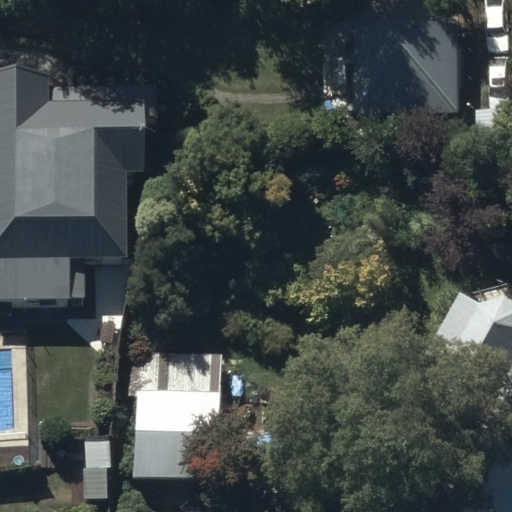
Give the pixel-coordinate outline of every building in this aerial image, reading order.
[(460,113),(459,21),(353,22),(354,114),(460,113)] [(50,88),(0,88),(0,311),(70,311),(69,306),(83,306),(83,272),(126,271),(126,183),(143,183),(142,128),(157,128),(156,98),(51,99),(50,88)] [(472,301),(417,397),(511,448),(511,307),(509,307),(507,307),(505,308),(503,308),(501,309),(498,310),(497,311),(494,312),(493,313),(472,301)] [(218,487),(222,360),(129,358),(127,403),(135,403),(133,484),(218,487)] [(471,507),(453,511),(511,511),(511,451),(505,447),(471,507)]
